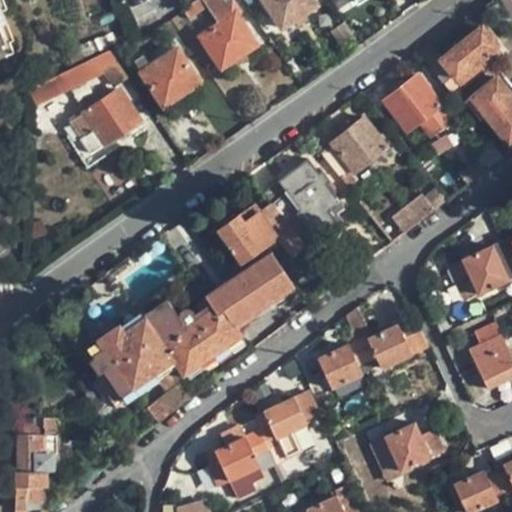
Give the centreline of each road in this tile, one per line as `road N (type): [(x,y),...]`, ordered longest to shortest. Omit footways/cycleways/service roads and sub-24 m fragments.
road 1 (residential): [(451,0),(0,316)]
road 2 (residential): [(401,259),(149,452)]
road 3 (residential): [(401,259),(484,439)]
road 4 (residential): [(511,170),(401,259)]
